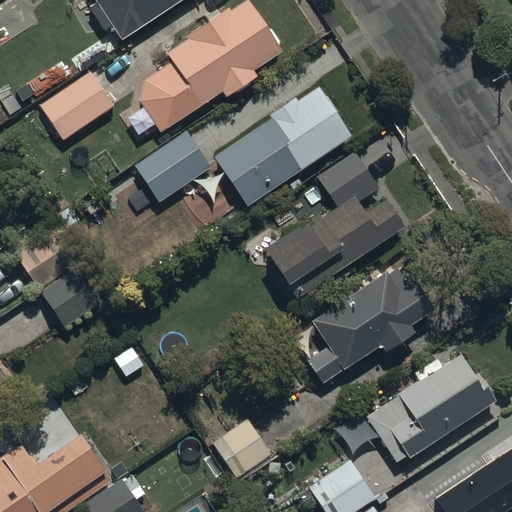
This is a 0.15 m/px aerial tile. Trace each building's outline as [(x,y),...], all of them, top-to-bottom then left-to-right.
[(7,0),(22,24),(59,0),(7,0)] [(111,27),(120,40),(181,0),(91,0),(94,4),(87,8),(103,33),(111,27)] [(139,102),(139,103),(160,134),(191,113),(193,116),(221,98),(223,100),(266,72),(274,84),(287,75),(279,64),(285,61),(246,2),(228,13),(227,11),(184,40),(186,42),(164,56),(169,63),(143,80),(143,81),(142,82),(142,83),(142,84),(141,85),(141,86),(141,87),(141,88),(140,89),(140,90),(140,91),(140,92),(140,93),(140,94),(140,95),(139,95),(139,96),(139,97),(139,98),(139,99),(139,100),(139,101),(139,102)] [(88,72),(37,106),(61,142),(112,107),(88,72)] [(316,88),(211,160),(245,210),(350,138),(316,88)] [(182,132),(131,168),(156,204),(207,168),(182,132)] [(352,154),(315,179),(335,209),(319,220),(316,215),(267,249),(267,248),(267,247),(267,246),(267,245),(267,244),(266,244),(266,243),(266,242),(265,242),(265,241),(264,241),(264,240),(263,240),(262,239),(261,239),(260,239),(259,238),(258,238),(257,238),(256,239),(255,239),(254,240),(253,240),(252,241),(251,242),(251,243),(250,243),(250,244),(250,245),(250,246),(250,247),(250,248),(250,249),(250,250),(250,251),(251,251),(251,252),(252,253),(253,254),(254,255),(255,255),(256,256),(257,256),(258,256),(259,256),(260,256),(261,256),(261,255),(262,255),(263,255),(264,254),(296,301),(401,230),(383,202),(364,214),(358,205),(377,191),(352,154)] [(39,292),(71,268),(77,264),(51,229),(13,256),(39,292)] [(71,268),(39,292),(37,294),(64,331),(98,305),(71,268)] [(384,275),(309,324),(325,349),(305,362),(321,386),(379,348),(382,354),(411,335),(408,329),(431,314),(412,284),(406,287),(395,271),(386,277),(384,275)] [(417,383),(364,418),(395,464),(405,457),(408,461),(494,403),(475,374),(471,376),(458,356),(439,368),(435,361),(413,376),(417,383)] [(246,421),(210,445),(233,481),(269,457),(246,421)] [(65,511),(108,483),(77,438),(33,469),(16,445),(0,455),(0,511),(65,511)] [(511,449),(436,501),(443,511),(507,511),(511,509),(511,449)] [(356,511),(376,499),(351,460),(309,488),(325,511),(356,511)] [(120,480),(82,506),(86,511),(140,511),(134,502),(145,494),(132,475),(121,482),(120,480)]
